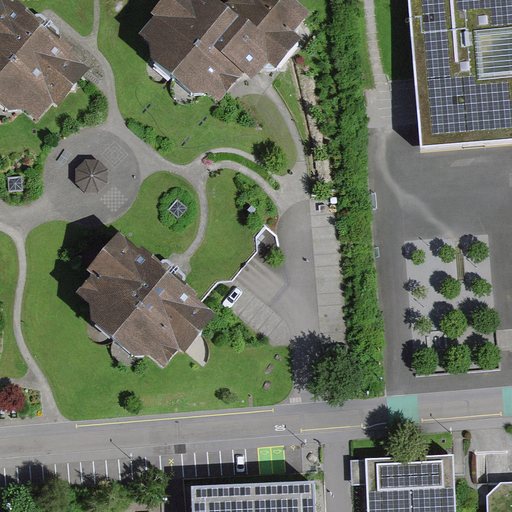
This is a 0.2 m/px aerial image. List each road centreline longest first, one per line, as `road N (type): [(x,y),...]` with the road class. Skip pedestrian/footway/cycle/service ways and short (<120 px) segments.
road 1 (residential): [(511,402),(0,444)]
road 2 (unknown): [(399,410),(393,213),(435,183)]
